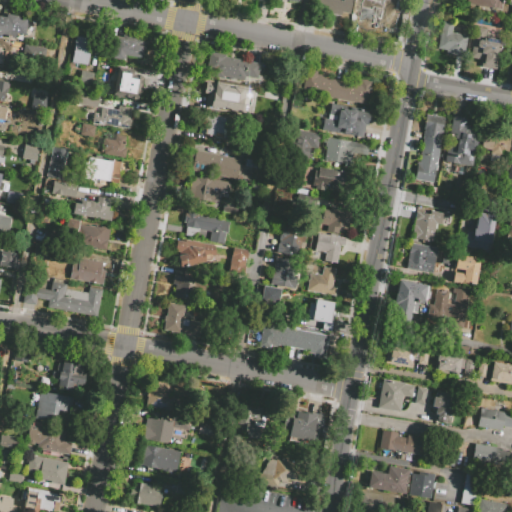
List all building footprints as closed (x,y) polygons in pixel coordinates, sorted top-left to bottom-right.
[(316,0),(315,7),(328,10),(328,13),(341,16),(342,13),(349,14),(351,0),(316,0)] [(386,0),(384,15),(380,14),(379,21),(363,18),(366,0),(386,0)] [(502,0),(501,10),(467,4),(467,0),(502,0)] [(0,34),(0,15),(5,17),(5,14),(16,16),(16,17),(27,20),(23,36),(15,34),(14,38),(0,34)] [(442,20),(454,22),(452,32),(467,35),(464,56),(445,53),(446,49),(438,48),(442,20)] [(476,27),(488,29),(486,37),(502,40),(497,70),(479,66),(481,59),(471,57),(476,27)] [(127,35),(147,39),(143,59),(124,55),(123,60),(112,58),(115,38),(126,40),(127,35)] [(76,36),(91,39),(86,65),(71,62),(76,36)] [(209,52),(225,55),(225,57),(260,64),(257,78),(206,68),(209,52)] [(98,59),(111,61),(108,74),(96,72),(98,59)] [(335,99),(338,80),(323,78),(323,75),(316,74),(316,71),(305,69),(301,93),(335,99)] [(80,70),(93,73),(91,86),(78,84),(80,70)] [(117,71),(142,76),(140,86),(136,86),(134,98),(113,94),(117,71)] [(338,80),(357,83),(358,79),(371,81),(367,104),(335,99),(338,80)] [(0,100),(2,101),(3,93),(6,94),(8,82),(0,80),(0,100)] [(228,109),(229,102),(237,104),(240,87),(210,81),(208,93),(210,94),(208,105),(228,109)] [(78,90),(98,94),(96,108),(75,104),(78,90)] [(46,96),(32,93),(28,106),(43,110),(46,96)] [(321,130),(362,137),(365,125),(368,125),(370,110),(330,103),(327,119),(323,119),(321,130)] [(118,105),(132,107),(130,119),(131,119),(129,129),(91,123),(93,112),(99,113),(100,107),(117,110),(118,105)] [(414,179),(434,182),(443,117),(435,116),(436,113),(431,112),(431,114),(426,114),(419,162),(417,161),(414,179)] [(201,133),(242,141),(241,148),(253,151),(255,139),(240,136),(244,120),(205,113),(201,133)] [(453,116),(467,118),(466,125),(480,128),(473,166),(445,161),(453,116)] [(79,134),(93,136),(95,126),(81,123),(79,134)] [(294,129),(319,133),(317,149),(308,147),(306,160),(289,157),(294,129)] [(483,129),(480,148),(490,150),(489,155),(501,156),(501,152),(507,153),(510,137),(492,134),(492,131),(483,129)] [(103,139),(114,141),(115,135),(125,137),(122,148),(126,149),(124,158),(102,154),(103,151),(101,150),(103,139)] [(326,138),(367,144),(366,155),(347,152),(345,163),(323,159),(326,138)] [(23,146),(37,148),(35,161),(21,159),(23,146)] [(52,147),(66,150),(60,180),(46,177),(52,147)] [(243,165),(253,167),(251,177),(261,179),(267,151),(254,149),(254,152),(246,151),(243,165)] [(195,150),(240,159),(236,179),(191,170),(194,151),(195,150)] [(87,157),(105,160),(105,159),(120,161),(117,182),(92,178),(91,180),(83,178),(84,172),(82,171),(84,162),(86,162),(87,157)] [(319,167),(347,172),(344,188),(351,189),(349,201),(336,198),(337,193),(316,189),(316,187),(312,186),(315,169),(319,170),(319,167)] [(187,199),(217,204),(219,194),(212,193),(215,180),(191,175),(187,199)] [(51,181),(76,185),(74,197),(49,193),(51,181)] [(7,190),(22,193),(20,205),(5,202),(7,190)] [(302,195),(318,199),(317,207),(300,203),(302,195)] [(92,196),(110,199),(108,211),(112,211),(110,221),(69,214),(70,211),(66,210),(68,202),(79,204),(80,201),(88,202),(88,200),(91,200),(92,196)] [(236,214),(238,204),(223,201),(221,211),(236,214)] [(511,204),(510,204),(503,243),(511,244),(511,204)] [(330,207),(351,211),(349,217),(352,218),(351,224),(349,224),(348,230),(339,228),(338,234),(326,231),(327,225),(318,224),(321,209),(329,211),(330,207)] [(228,221),(226,233),(224,233),(222,244),(207,242),(209,232),(198,230),(197,236),(184,234),(185,227),(183,226),(184,223),(182,223),(184,210),(198,213),(198,214),(222,219),(222,220),(228,221)] [(450,227),(453,210),(491,216),(488,233),(450,227)] [(487,250),(492,212),(476,210),(473,231),(464,230),(462,246),(487,250)] [(432,241),(435,223),(440,224),(442,213),(430,211),(429,214),(415,212),(411,238),(432,241)] [(0,215),(10,217),(8,233),(0,231),(0,215)] [(77,224),(109,230),(106,250),(73,244),(77,226),(77,224)] [(281,225),(301,229),(297,256),(276,253),(281,225)] [(317,233),(345,238),(343,247),(339,246),(336,264),(323,261),(324,253),(314,251),(317,233)] [(175,240),(185,242),(185,240),(213,245),(214,256),(211,256),(212,260),(192,264),(191,266),(181,268),(178,267),(176,256),(179,255),(178,251),(174,250),(175,240)] [(34,243),(52,246),(50,262),(32,259),(34,243)] [(432,264),(430,274),(405,269),(410,243),(436,248),(434,257),(427,255),(425,263),(432,264)] [(233,247),(248,250),(243,273),(228,271),(233,247)] [(0,256),(1,251),(16,254),(13,269),(0,266),(0,256)] [(454,255),(470,258),(470,260),(477,261),(473,283),(453,280),(455,268),(451,267),(454,255)] [(275,257),(298,261),(294,287),(271,283),(275,257)] [(79,258),(102,262),(101,269),(104,270),(101,284),(69,279),(72,262),(78,263),(79,258)] [(306,290),(334,295),(335,287),(331,286),(334,268),(322,266),(320,275),(309,273),(306,290)] [(172,274),(205,281),(201,302),(172,296),(174,284),(170,283),(172,274)] [(417,302),(394,298),(394,293),(396,294),(398,280),(427,285),(424,304),(417,302)] [(88,287),(101,289),(96,317),(47,308),(48,300),(36,298),(35,305),(22,302),(25,286),(49,291),(51,282),(66,284),(65,289),(86,293),(88,287)] [(435,289),(433,305),(429,304),(427,317),(443,319),(444,317),(447,317),(445,327),(463,329),(469,290),(452,287),(452,292),(455,293),(453,305),(447,304),(449,291),(435,289)] [(264,289),(281,292),(278,308),(261,305),(264,289)] [(417,302),(415,313),(410,312),(407,325),(392,323),(395,304),(393,304),(394,298),(417,302)] [(315,300),(332,303),(331,309),(335,310),(330,332),(321,330),(323,322),(306,319),(309,303),(314,304),(315,300)] [(168,303),(184,306),(184,309),(185,311),(184,316),(182,317),(182,319),(201,322),(198,337),(163,331),(168,303)] [(296,330),(262,323),(258,344),(276,347),(277,345),(292,348),(296,330)] [(296,330),(292,348),(306,351),(306,353),(324,357),(328,336),(296,330)] [(413,350),(412,358),(411,358),(410,363),(411,363),(410,368),(383,363),(386,345),(413,350)] [(428,350),(425,365),(417,364),(419,349),(428,350)] [(460,357),(457,375),(433,371),(436,353),(460,357)] [(474,360),(471,375),(462,374),(465,359),(474,360)] [(61,362),(83,366),(81,373),(85,374),(83,385),(76,384),(75,391),(71,390),(71,392),(56,389),(58,382),(50,381),(52,371),(55,372),(57,363),(61,363),(61,362)] [(487,363),(484,377),(476,376),(478,362),(487,363)] [(511,365),(511,384),(489,381),(492,362),(511,365)] [(381,378),(403,382),(403,384),(412,386),(410,397),(401,395),(398,411),(376,407),(381,378)] [(150,379),(171,383),(168,395),(172,396),(169,411),(145,406),(147,396),(146,396),(147,389),(148,389),(150,379)] [(414,403),(417,387),(426,389),(423,405),(414,403)] [(38,393),(45,394),(45,392),(72,397),(69,411),(57,409),(54,423),(33,419),(38,393)] [(437,392),(454,395),(450,417),(447,417),(446,421),(445,420),(444,422),(434,420),(435,415),(433,414),(435,408),(430,407),(432,397),(436,398),(437,392)] [(240,399),(255,402),(254,406),(262,408),(258,434),(243,431),(244,424),(237,423),(240,399)] [(281,417),(283,407),(298,410),(298,411),(308,413),(308,412),(320,414),(316,438),(304,436),(303,440),(278,435),(281,417)] [(480,407),(511,412),(511,426),(502,425),(501,431),(477,427),(480,407)] [(146,417),(171,421),(172,415),(191,419),(189,431),(172,428),(169,444),(142,439),(146,417)] [(200,420),(219,424),(216,437),(198,433),(200,420)] [(68,455),(36,449),(37,443),(34,443),(33,445),(27,444),(27,442),(24,441),(28,424),(65,430),(63,439),(65,439),(64,442),(70,443),(68,455)] [(423,436),(419,455),(401,452),(401,451),(378,447),(381,430),(397,433),(396,436),(406,438),(406,435),(416,437),(417,435),(423,436)] [(0,433),(19,437),(16,450),(0,446),(0,433)] [(474,443),(471,461),(511,468),(511,452),(496,450),(497,447),(474,443)] [(142,445),(179,451),(175,473),(138,466),(142,445)] [(28,455),(67,463),(63,485),(50,483),(50,481),(37,479),(37,475),(25,473),(28,455)] [(303,482),(305,469),(300,468),(301,464),(275,460),(272,476),(257,473),(256,483),(277,487),(278,480),(290,482),(291,480),(303,482)] [(387,465),(407,469),(403,495),(367,488),(370,470),(385,473),(387,465)] [(454,468),(449,500),(472,505),(478,473),(454,468)] [(411,473),(418,474),(418,471),(433,474),(429,500),(407,496),(411,473)] [(20,483),(22,475),(10,473),(8,481),(20,483)] [(135,482),(156,485),(155,492),(161,493),(159,507),(132,503),(133,495),(129,494),(130,489),(133,490),(135,482)] [(27,487),(49,491),(49,493),(61,495),(58,511),(52,511),(25,507),(24,510),(15,508),(17,498),(21,499),(23,491),(26,491),(27,487)] [(354,511),(358,491),(392,496),(388,511),(354,511)] [(0,498),(8,500),(6,511),(0,510),(0,498)] [(479,499),(476,511),(504,511),(506,504),(479,499)]
